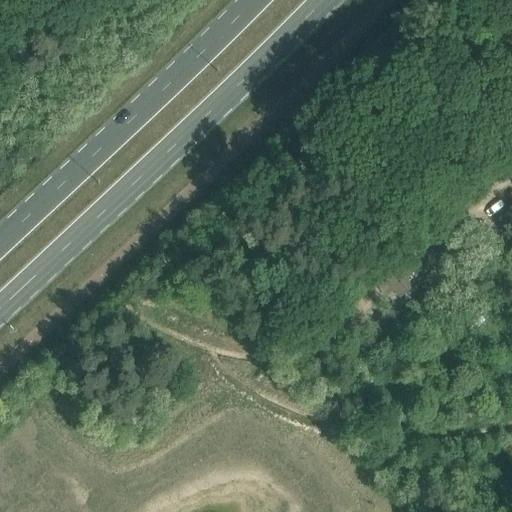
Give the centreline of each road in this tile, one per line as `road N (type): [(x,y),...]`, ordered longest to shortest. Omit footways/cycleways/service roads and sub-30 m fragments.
road 1 (secondary): [(0,308),(324,0)]
road 2 (secondary): [(254,0),(0,242)]
